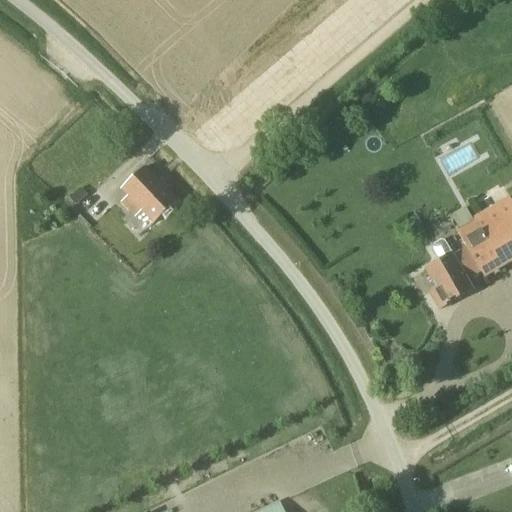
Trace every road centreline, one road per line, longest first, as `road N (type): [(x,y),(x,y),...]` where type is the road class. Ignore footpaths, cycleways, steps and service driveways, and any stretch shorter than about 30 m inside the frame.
road 1 (unclassified): [(411,511),(351,367),(311,298),(224,184),(23,0)]
road 2 (track): [(431,0),(224,184)]
road 3 (track): [(391,460),(511,393)]
